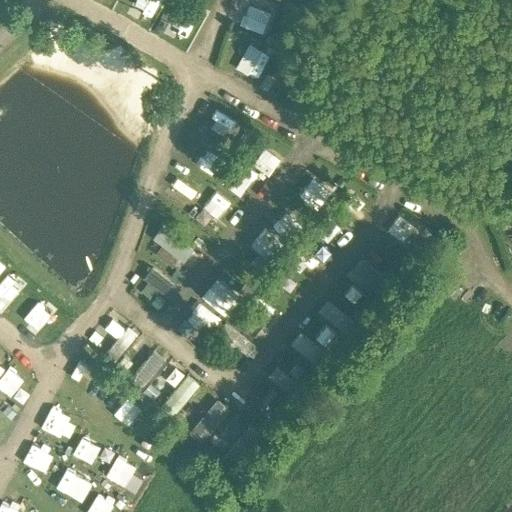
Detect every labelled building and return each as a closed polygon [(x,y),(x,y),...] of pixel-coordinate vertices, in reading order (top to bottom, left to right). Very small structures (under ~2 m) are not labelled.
[(255,0),(249,21),(272,27),(278,6),(255,0)] [(252,43),(241,67),(261,76),(272,53),(252,43)] [(252,160),(269,175),(282,160),(265,146),(252,160)] [(241,161),(231,182),(243,188),(254,167),(241,161)] [(178,175),(166,191),(188,207),(200,190),(178,175)] [(316,206),(330,192),(316,178),(302,192),(316,206)] [(205,203),(221,220),(235,206),(219,189),(205,203)] [(349,197),(336,212),(354,227),(367,211),(349,197)] [(404,243),(418,224),(400,211),(386,230),(404,243)] [(314,228),(331,241),(343,226),(326,213),(314,228)] [(438,240),(423,224),(405,242),(420,257),(438,240)] [(156,241),(191,267),(202,252),(167,226),(156,241)] [(263,255),(280,242),(268,227),(252,239),(263,255)] [(286,259),(303,277),(319,262),(302,244),(286,259)] [(338,284),(357,304),(386,276),(368,256),(338,284)] [(153,264),(135,288),(159,307),(177,283),(153,264)] [(200,298),(202,299),(186,320),(204,333),(238,288),(219,273),(200,298)] [(245,307),(263,322),(276,307),(257,291),(245,307)] [(328,300),(320,311),(344,327),(351,317),(328,300)] [(116,360),(137,334),(110,313),(90,339),(116,360)] [(304,331),(295,341),(312,357),(321,346),(304,331)] [(136,374),(147,383),(169,358),(158,349),(136,374)] [(296,355),(288,369),(299,375),(306,361),(296,355)] [(175,362),(156,385),(181,406),(200,382),(175,362)] [(278,365),(268,373),(283,391),(293,383),(278,365)] [(7,367),(0,375),(0,388),(10,396),(23,379),(7,367)]
